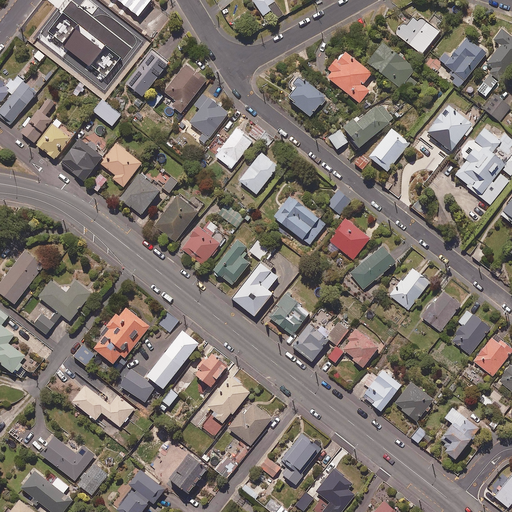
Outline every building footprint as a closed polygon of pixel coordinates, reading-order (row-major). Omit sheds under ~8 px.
[(147,0),(119,0),(137,14),(137,13),(139,14),(148,3),(146,2),(147,0)] [(285,15),(274,0),(253,0),(253,1),(264,16),(272,11),(278,20),(285,15)] [(443,21),(434,14),(429,20),(438,27),(443,21)] [(420,23),(413,18),(406,27),(402,25),(394,35),(421,55),(439,32),(422,19),(420,23)] [(511,65),(511,38),(501,30),(492,41),(500,47),(482,68),(490,74),(477,90),(486,98),(511,65)] [(486,55),(466,38),(450,58),(445,53),(434,66),(460,87),(486,55)] [(415,69),(382,44),(367,63),(400,89),(415,69)] [(171,63),(155,50),(128,84),(143,97),(171,63)] [(46,56),(39,51),(34,57),(41,62),(46,56)] [(371,74),(344,53),(337,62),(335,60),(327,71),(331,74),(326,79),(358,105),(369,91),(362,86),(371,74)] [(36,69),(29,63),(19,74),(27,80),(36,69)] [(207,81),(186,65),(164,93),(172,100),(170,103),(182,113),(207,81)] [(0,78),(0,100),(2,102),(10,93),(13,96),(0,111),(0,112),(13,123),(38,93),(16,75),(8,85),(0,78)] [(325,98),(299,76),(291,85),(295,89),(287,99),(309,118),(325,98)] [(163,98),(158,93),(148,104),(153,109),(163,98)] [(230,113),(204,94),(195,106),(200,110),(191,123),(203,132),(198,139),(206,145),(230,113)] [(502,101),(493,95),(483,109),(500,122),(508,111),(499,105),(502,101)] [(25,126),(27,128),(23,133),(36,143),(54,121),(48,116),(58,104),(51,98),(34,119),(32,118),(25,126)] [(122,115),(104,100),(94,111),(112,127),(122,115)] [(393,120),(379,103),(358,120),(356,117),(341,129),(358,149),(393,120)] [(473,124),(447,104),(424,133),(450,153),(473,124)] [(56,160),(73,139),(60,129),(64,124),(59,120),(38,145),(56,160)] [(275,139),(257,124),(250,133),(267,148),(275,139)] [(255,141),(239,128),(216,157),(232,169),(255,141)] [(409,143),(391,129),(368,158),(386,172),(409,143)] [(502,170),(505,165),(492,154),(498,147),(505,154),(510,149),(511,145),(511,140),(505,135),(499,141),(484,129),(473,143),(470,141),(462,151),(469,157),(454,176),(491,204),(509,181),(499,173),(502,170)] [(348,142),(339,130),(329,137),(338,149),(348,142)] [(99,147),(84,136),(62,164),(86,182),(105,157),(97,151),(99,147)] [(143,164),(118,144),(102,164),(111,172),(109,175),(124,188),(143,164)] [(280,167),(264,153),(241,181),(257,195),(280,167)] [(369,161),(361,156),(354,164),(363,170),(369,161)] [(511,174),(511,158),(503,170),(511,176),(511,174)] [(109,180),(101,174),(91,185),(99,192),(109,180)] [(162,191),(142,174),(122,199),(142,216),(162,191)] [(180,182),(173,177),(164,189),(170,194),(180,182)] [(352,200),(338,190),(328,205),(341,215),(352,200)] [(327,224),(292,195),(274,217),(309,246),(327,224)] [(201,212),(180,196),(157,226),(177,242),(201,212)] [(511,199),(502,212),(508,216),(507,218),(511,221),(511,199)] [(246,218),(237,212),(229,222),(238,228),(246,218)] [(336,256),(341,250),(354,261),(372,239),(348,219),(332,239),(325,247),(336,256)] [(228,238),(211,224),(205,230),(201,227),(183,249),(204,267),(228,238)] [(249,248),(240,240),(215,270),(234,286),(252,264),(243,256),(249,248)] [(266,255),(271,249),(260,240),(250,251),(262,261),(266,255)] [(271,250),(266,256),(270,258),(275,252),(278,255),(280,252),(274,247),(271,250)] [(398,263),(386,247),(351,273),(364,290),(398,263)] [(46,266),(27,251),(0,286),(0,293),(15,305),(46,266)] [(276,266),(267,259),(234,300),(256,317),(275,294),(270,290),(280,278),(272,271),(276,266)] [(431,282),(414,269),(401,286),(399,284),(390,296),(409,311),(431,282)] [(67,293),(53,281),(39,297),(38,296),(24,313),(48,333),(63,315),(71,321),(94,294),(78,281),(67,293)] [(461,306),(442,292),(422,318),(440,332),(461,306)] [(312,314),(289,294),(268,319),(275,325),(277,323),(288,332),(290,329),(295,333),(312,314)] [(0,363),(6,368),(4,371),(10,375),(12,372),(14,373),(16,370),(20,372),(25,365),(22,362),(26,357),(9,344),(16,335),(3,326),(10,316),(0,308),(0,363)] [(152,327),(128,308),(121,316),(118,314),(102,335),(105,337),(95,350),(115,365),(122,357),(126,360),(152,327)] [(490,329),(467,311),(458,323),(462,325),(450,340),(470,355),(490,329)] [(181,322),(169,313),(160,324),(172,334),(181,322)] [(328,338),(311,324),(294,345),(314,362),(331,341),(337,346),(350,330),(341,322),(328,338)] [(381,348),(358,329),(342,348),(356,359),(355,361),(364,369),(381,348)] [(202,344),(185,331),(149,377),(165,390),(202,344)] [(511,352),(511,349),(494,335),(473,362),(492,377),(511,352)] [(96,355),(83,345),(75,356),(88,366),(96,355)] [(345,353),(338,347),(329,358),(336,363),(345,353)] [(219,380),(228,368),(222,363),(223,361),(213,354),(208,361),(206,359),(195,373),(206,382),(211,375),(219,380)] [(511,364),(499,382),(511,392),(511,364)] [(157,386),(133,370),(122,386),(146,403),(157,386)] [(401,387),(382,372),(376,379),(370,375),(363,384),(369,389),(361,398),(380,413),(401,387)] [(252,392),(233,377),(208,407),(216,413),(215,415),(226,424),(252,392)] [(434,401),(410,383),(394,405),(417,423),(434,401)] [(112,406),(85,386),(72,404),(97,422),(103,413),(122,427),(135,410),(118,397),(112,406)] [(180,395),(173,390),(163,402),(171,408),(180,395)] [(244,414),(242,413),(229,428),(250,447),(273,421),(254,404),(244,414)] [(440,440),(445,443),(442,447),(446,450),(443,453),(455,462),(478,429),(451,410),(444,420),(451,425),(440,440)] [(426,434),(420,429),(411,438),(418,444),(426,434)] [(321,448),(303,434),(280,463),(287,469),(283,474),(297,485),(305,475),(302,473),(321,448)] [(78,455),(56,438),(43,455),(76,481),(96,456),(84,447),(78,455)] [(211,469),(192,454),(171,479),(190,494),(211,469)] [(238,466),(226,456),(215,469),(227,480),(238,466)] [(281,469),(269,459),(262,468),(274,478),(281,469)] [(82,478),(83,480),(79,485),(92,496),(109,475),(95,464),(88,474),(86,473),(82,478)] [(354,484),(336,469),(318,491),(332,503),(324,511),(343,511),(357,496),(350,490),(354,484)] [(53,485),(36,471),(23,488),(52,511),(65,511),(74,502),(64,494),(69,487),(58,478),(53,485)] [(167,491),(142,471),(131,485),(135,489),(117,510),(119,511),(143,511),(152,502),(155,505),(167,491)] [(511,503),(511,476),(495,497),(508,508),(511,503)] [(259,492),(247,484),(243,490),(255,499),(259,492)] [(314,499),(307,493),(296,506),(304,511),(314,499)] [(35,511),(21,501),(12,511),(35,511)] [(397,511),(386,501),(376,511),(397,511)]
